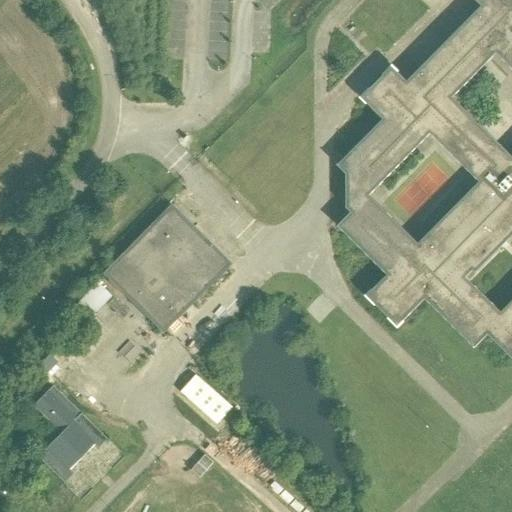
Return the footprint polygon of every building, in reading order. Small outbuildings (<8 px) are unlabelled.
[(511,357),(511,0),(475,0),(482,6),(407,82),(393,67),(363,98),(384,119),(338,165),(347,174),(347,208),(352,213),(339,226),(388,275),(368,296),(398,326),(425,299),(475,348),(488,334),(511,357)] [(450,31),(455,3),(439,0),(434,0),(430,27),(450,31)] [(162,330),(171,321),(227,264),(170,208),(105,274),(162,330)] [(103,280),(82,302),(97,316),(118,294),(103,280)] [(38,365),(47,373),(57,362),(48,355),(38,365)] [(231,407),(224,401),(195,375),(179,392),(215,425),(231,407)] [(97,448),(106,439),(53,386),(33,406),(59,434),(37,457),(63,482),(72,473),(69,470),(93,445),(97,448)] [(203,455),(190,470),(198,478),(212,462),(203,455)]
